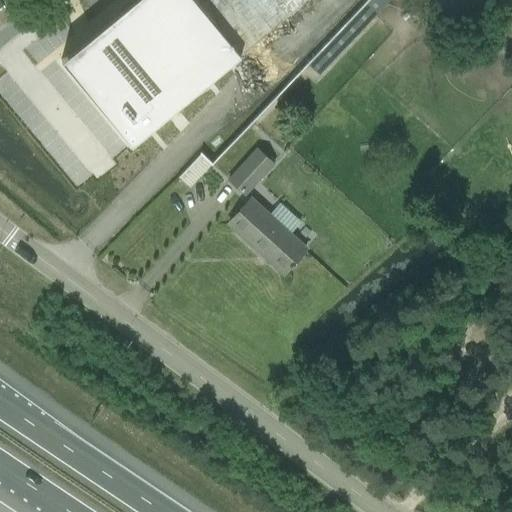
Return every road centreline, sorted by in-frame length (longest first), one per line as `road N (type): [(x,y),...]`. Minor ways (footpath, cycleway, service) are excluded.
road 1 (unclassified): [(382,511),(0,227)]
road 2 (motorway): [(157,511),(0,405)]
road 3 (track): [(416,511),(463,446),(511,399)]
